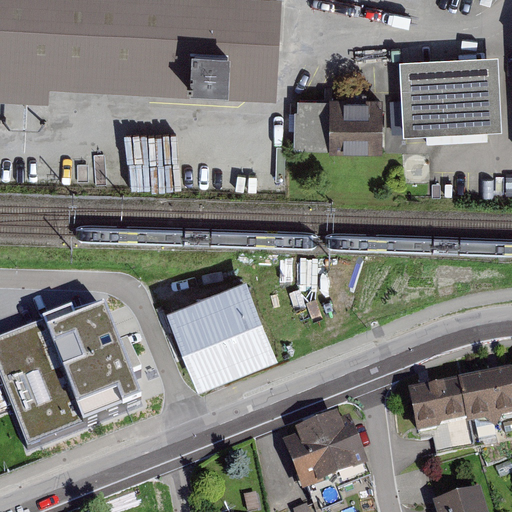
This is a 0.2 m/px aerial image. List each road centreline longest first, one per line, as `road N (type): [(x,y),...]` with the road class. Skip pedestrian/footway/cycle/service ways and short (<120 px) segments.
road 1 (unknown): [(405,0),(277,99),(230,122),(153,128),(71,120)]
road 2 (residential): [(363,368),(167,446)]
road 3 (residential): [(167,446),(3,511)]
road 4 (residential): [(511,322),(445,336),(363,368)]
road 5 (residential): [(363,368),(392,511)]
